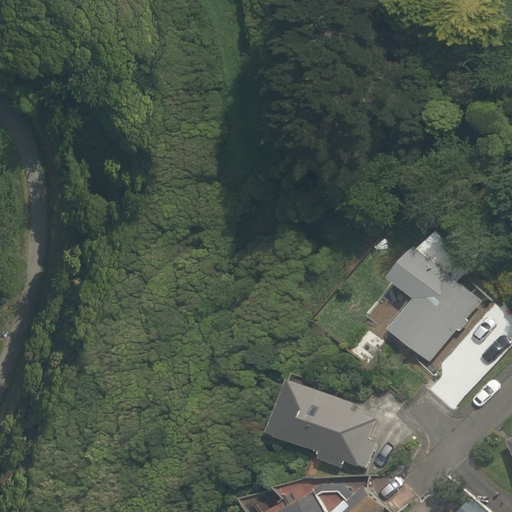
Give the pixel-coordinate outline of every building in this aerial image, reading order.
[(400,331),(436,364),(463,331),(465,332),(474,321),(472,320),(488,302),(465,281),(475,269),(446,232),(433,250),(431,249),(404,279),(427,300),(400,331)] [(511,344),(511,319),(493,303),(430,375),(461,402),(511,344)] [(361,412),(364,404),(305,382),(285,436),(329,453),(326,461),(351,470),(354,463),(374,471),(384,443),(378,440),(385,421),(361,412)] [(393,511),(396,510),(375,488),(365,498),(352,485),(330,485),(322,491),(324,494),(295,511),(393,511)] [(493,511),(477,499),(466,511),(493,511)]
